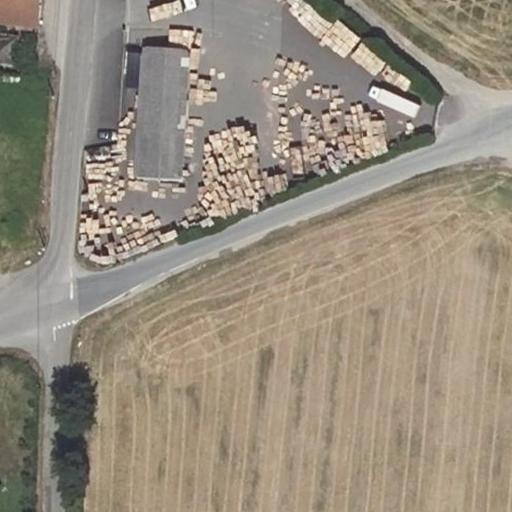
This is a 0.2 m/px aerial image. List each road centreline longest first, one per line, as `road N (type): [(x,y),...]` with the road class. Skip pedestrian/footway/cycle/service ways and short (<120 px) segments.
road 1 (unclassified): [(55,301),(511,124)]
road 2 (unclassified): [(55,301),(80,0)]
road 3 (residential): [(51,511),(55,301)]
